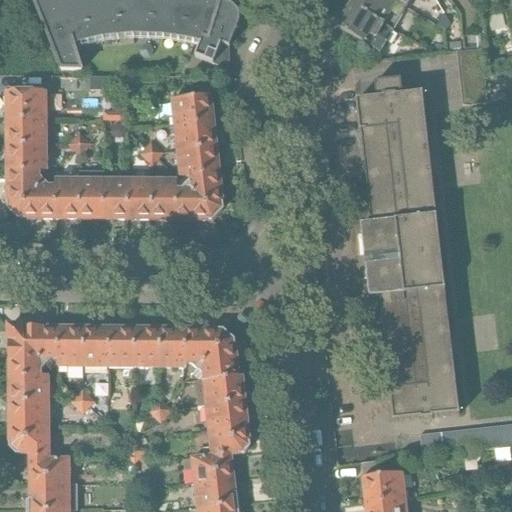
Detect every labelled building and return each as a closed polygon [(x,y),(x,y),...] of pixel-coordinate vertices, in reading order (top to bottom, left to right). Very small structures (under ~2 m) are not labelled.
[(227,49),(230,50),(239,28),(240,23),(240,19),(239,16),(237,12),(234,9),(230,7),(222,3),(222,0),(53,0),(35,6),(61,73),(82,73),(74,48),(75,48),(103,41),(105,41),(134,38),(137,38),(165,39),(169,40),(195,44),(201,46),(195,59),(219,69),(227,49)] [(393,33),(406,11),(387,0),(357,0),(352,9),(393,33)] [(387,0),(406,11),(412,0),(387,0)] [(394,33),(393,33),(352,9),(339,31),(381,56),(394,33)] [(458,71),(483,68),(481,51),(457,54),(458,71)] [(317,69),(366,63),(345,52),(325,54),(317,69)] [(483,68),(458,71),(460,87),(485,85),(483,68)] [(90,93),(116,93),(116,79),(90,79),(90,93)] [(460,417),(456,383),(439,235),(449,234),(451,254),(511,247),(511,185),(444,194),(448,222),(437,223),(423,95),(403,97),(401,81),(374,84),(376,100),(357,102),(360,134),(362,134),(366,169),(365,169),(372,226),(361,227),(369,302),(380,300),(391,393),(389,393),(393,425),(420,422),(420,423),(433,422),(433,420),(460,417)] [(485,85),(460,87),(462,104),(487,101),(485,85)] [(7,122),(47,122),(47,94),(6,95),(7,122)] [(174,129),(214,125),(211,99),(171,103),(174,129)] [(103,123),(116,124),(116,114),(103,113),(103,123)] [(129,124),(129,114),(116,114),(116,124),(129,124)] [(7,149),(47,149),(47,122),(7,122),(7,149)] [(176,155),(217,150),(214,125),(174,129),(176,155)] [(74,141),(80,147),(86,141),(80,135),(74,141)] [(74,141),(67,148),(74,154),(80,147),(74,141)] [(80,147),(86,153),(93,147),(86,141),(80,147)] [(145,150),(152,156),(158,149),(152,143),(145,150)] [(80,147),(74,154),(80,159),(86,153),(80,147)] [(7,175),(40,174),(48,174),(47,149),(7,149),(7,175)] [(152,156),(158,162),(165,155),(158,149),(152,156)] [(146,163),(152,156),(145,150),(140,157),(146,163)] [(179,177),(220,172),(217,150),(176,155),(179,177)] [(152,156),(146,163),(152,169),(158,162),(152,156)] [(186,188),(219,218),(224,212),(220,172),(179,177),(179,180),(189,179),(189,184),(186,188)] [(8,211),(13,216),(45,184),(40,179),(40,174),(7,175),(8,211)] [(55,222),(80,222),(80,181),(55,181),(55,188),(55,222)] [(80,222),(105,223),(105,181),(80,181),(80,222)] [(105,223),(127,223),(128,182),(105,181),(105,223)] [(127,223),(152,223),(152,182),(128,182),(127,223)] [(152,223),(178,223),(177,192),(177,182),(152,182),(152,223)] [(19,222),(55,222),(55,188),(49,188),(45,184),(13,216),(19,222)] [(214,223),(219,218),(186,188),(182,192),(177,192),(178,223),(214,223)] [(41,373),(48,367),(8,328),(9,383),(50,383),(50,380),(56,380),(56,371),(57,368),(50,374),(41,373)] [(52,363),(57,363),(58,329),(8,328),(48,367),(52,363)] [(56,371),(83,371),(84,329),(58,329),(57,363),(57,367),(57,368),(56,371)] [(83,371),(109,371),(109,329),(84,329),(83,371)] [(109,371),(134,372),(135,330),(109,329),(109,371)] [(144,371),(159,372),(160,330),(135,330),(134,372),(134,378),(143,378),(144,371)] [(159,372),(182,372),(183,330),(160,330),(159,372)] [(192,367),(198,372),(230,336),(223,331),(183,330),(182,372),(184,372),(187,369),(187,367),(192,367)] [(203,381),(238,377),(235,341),(230,336),(198,372),(203,377),(203,381)] [(205,410),(245,406),(242,378),(239,378),(238,377),(203,381),(204,383),(196,383),(198,410),(205,409),(205,410)] [(9,407),(50,407),(50,383),(9,383),(9,407)] [(77,398),(84,404),(90,397),(84,391),(77,398)] [(90,410),(96,404),(90,397),(84,404),(90,410)] [(71,404),(77,410),(84,404),(77,398),(71,404)] [(160,401),(160,400),(154,407),(160,413),(167,406),(160,401)] [(90,410),(84,404),(77,410),(84,417),(90,410)] [(167,407),(167,406),(160,413),(168,419),(174,412),(167,407)] [(208,436),(248,431),(245,406),(205,410),(208,436)] [(9,431),(50,430),(50,407),(9,407),(9,431)] [(148,414),(155,420),(160,413),(154,407),(148,414)] [(155,420),(161,426),(168,419),(160,413),(155,420)] [(511,429),(443,437),(445,457),(511,449),(511,429)] [(30,461),(50,461),(50,430),(9,431),(10,449),(17,455),(30,456),(30,461)] [(210,457),(231,457),(245,456),(250,448),(248,431),(208,436),(210,457)] [(141,448),(135,442),(129,448),(134,454),(141,448)] [(122,454),(128,460),(134,454),(129,448),(122,454)] [(141,460),(147,454),(141,448),(134,454),(141,460)] [(128,460),(135,466),(141,460),(134,454),(128,460)] [(194,487),(234,483),(231,457),(210,457),(191,460),(194,487)] [(30,488),(70,487),(70,461),(50,461),(30,461),(30,488)] [(505,473),(504,463),(495,464),(496,474),(505,473)] [(366,507),(406,502),(403,475),(385,477),(384,464),(363,466),(364,480),(363,480),(366,507)] [(197,511),(241,508),(239,495),(236,495),(234,483),(194,487),(197,511)] [(26,511),(77,511),(77,487),(70,487),(30,488),(30,501),(27,501),(26,511)] [(366,511),(407,511),(406,502),(366,507),(366,511)]
